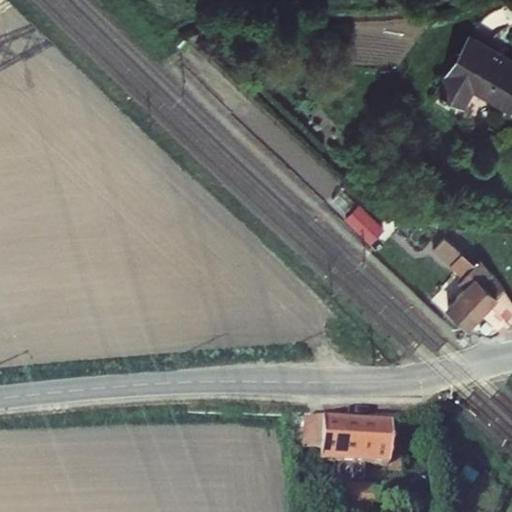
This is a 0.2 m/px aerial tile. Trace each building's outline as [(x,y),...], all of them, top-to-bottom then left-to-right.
[(511,19),(502,14),(470,70),(501,87),(511,67),(511,19)] [(369,243),(385,227),(360,200),(344,216),(369,243)] [(503,303),(511,294),(511,268),(506,258),(502,262),(475,234),(463,246),(490,274),(470,293),(492,314),(503,303)] [(511,294),(503,303),(511,311),(511,294)] [(318,412),(316,443),(323,443),(323,450),(330,451),(330,460),(407,465),(408,458),(423,459),(425,443),(408,441),(410,411),(395,416),(318,412)] [(390,477),(364,476),(362,494),(389,495),(390,477)]
